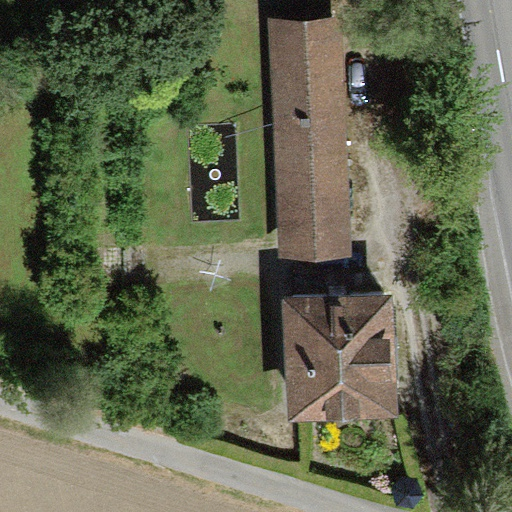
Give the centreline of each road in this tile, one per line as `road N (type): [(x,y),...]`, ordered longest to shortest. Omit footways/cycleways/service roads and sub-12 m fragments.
road 1 (track): [(0,402),(364,511)]
road 2 (secondary): [(511,122),(487,0)]
